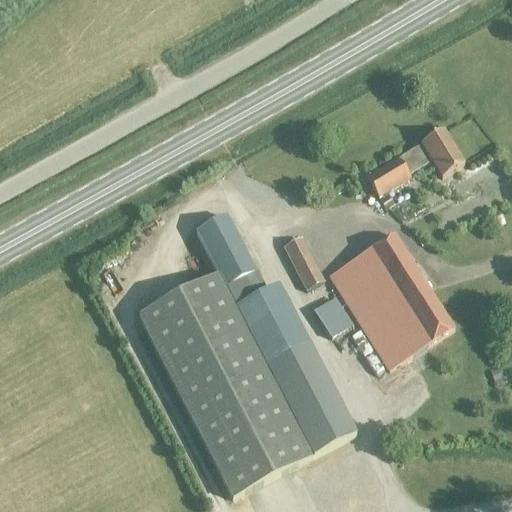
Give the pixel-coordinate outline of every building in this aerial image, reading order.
[(443,184),(464,171),(443,136),(367,182),(379,202),(411,182),(410,180),(432,166),(443,184)] [(388,199),(380,204),(386,214),(394,209),(388,199)] [(501,218),(495,221),(498,230),(505,228),(501,218)] [(216,282),(222,295),(255,277),(225,221),(195,236),(218,281),(216,282)] [(388,376),(453,335),(395,241),(329,281),(388,376)] [(306,295),(322,286),(300,244),(283,253),(306,295)] [(310,463),(234,317),(222,295),(216,282),(137,322),(231,504),(310,463)] [(331,343),(351,330),(334,303),(314,316),(331,343)]
